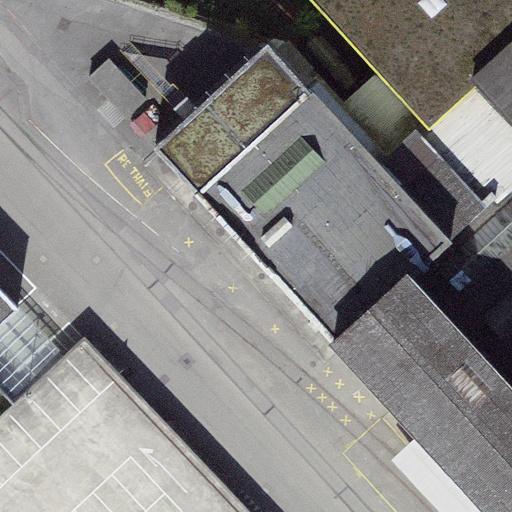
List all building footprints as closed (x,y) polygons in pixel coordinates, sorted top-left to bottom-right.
[(417,120),(511,34),(511,0),(308,0),(324,17),(417,120)] [(263,46),(259,49),(150,149),(191,193),(189,194),(266,278),(268,277),(484,511),(511,511),(511,34),(417,120),(324,17),(273,57),(263,46)] [(141,101),(104,62),(84,80),(121,120),(141,101)] [(0,296),(0,322),(13,310),(0,296)] [(0,511),(246,511),(85,340),(0,419),(0,511)]
